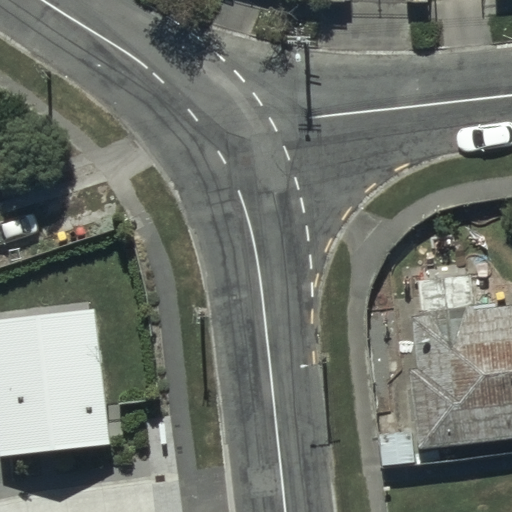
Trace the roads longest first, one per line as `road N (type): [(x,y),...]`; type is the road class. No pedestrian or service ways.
road 1 (residential): [(285,511),(264,318),(256,121)]
road 2 (residential): [(256,121),(511,93)]
road 3 (residential): [(256,121),(43,0)]
